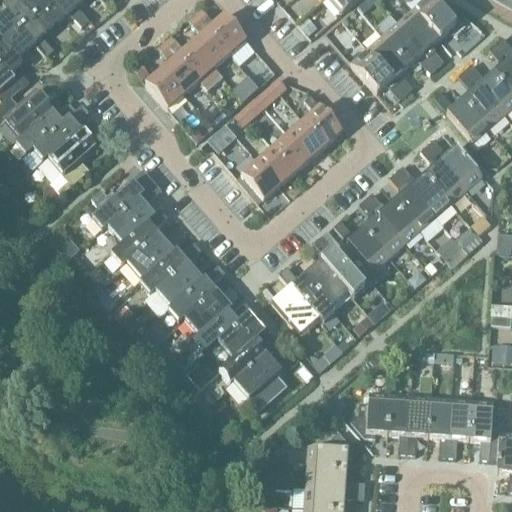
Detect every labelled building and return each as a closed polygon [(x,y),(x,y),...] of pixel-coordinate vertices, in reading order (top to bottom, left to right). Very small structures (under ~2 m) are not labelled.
[(15,1),(15,2),(18,6),(18,7),(46,40),(46,39),(65,23),(44,0),(26,0),(20,6),(15,1)] [(44,0),(65,23),(69,20),(81,33),(88,27),(77,13),(76,14),(64,0),(44,0)] [(64,0),(76,14),(77,13),(78,12),(80,10),(91,0),(64,0)] [(96,0),(106,11),(114,4),(110,0),(96,0)] [(330,0),(327,3),(341,18),(341,19),(363,0),(330,0)] [(419,9),(412,15),(439,45),(448,37),(451,40),(464,29),(453,17),(447,22),(436,9),(429,1),(419,9)] [(6,10),(2,13),(3,13),(2,14),(6,18),(7,18),(35,50),(34,51),(46,64),(54,57),(42,43),(46,40),(18,7),(18,6),(15,2),(6,10)] [(369,12),(363,6),(359,10),(356,12),(362,19),(369,12)] [(0,23),(0,46),(17,66),(18,65),(34,51),(35,50),(7,18),(6,18),(2,14),(3,13),(2,13),(1,13),(6,18),(0,23)] [(202,15),(195,22),(203,31),(210,25),(202,15)] [(412,15),(397,29),(423,59),(427,63),(434,57),(430,53),(439,45),(412,15)] [(210,25),(203,31),(207,36),(229,61),(246,46),(236,35),(224,21),(214,29),(210,25)] [(203,31),(195,22),(188,27),(196,37),(203,31)] [(305,22),(297,29),(306,40),(314,33),(305,22)] [(397,29),(381,42),(408,72),(423,59),(397,29)] [(200,41),(191,50),(213,74),(229,61),(207,36),(203,31),(196,37),(200,41)] [(381,42),(366,55),(392,86),(408,72),(381,42)] [(171,43),(164,49),(172,58),(179,52),(171,43)] [(502,44),(495,50),(504,60),(511,54),(502,44)] [(0,70),(13,85),(13,86),(21,95),(29,88),(17,75),(22,71),(18,65),(17,66),(0,46),(0,70)] [(172,58),(164,49),(158,54),(166,63),(172,58)] [(179,52),(172,58),(176,62),(198,88),(206,96),(221,83),(213,74),(191,50),(183,56),(179,52)] [(504,60),(495,50),(488,56),(497,66),(504,60)] [(366,55),(350,69),(377,99),(386,91),(390,96),(396,90),(392,86),(366,55)] [(434,57),(427,63),(436,74),(443,68),(434,57)] [(176,62),(161,76),(183,101),(198,88),(176,62)] [(436,74),(427,63),(420,69),(429,80),(436,74)] [(511,69),(508,65),(493,78),(511,100),(511,69)] [(0,131),(4,128),(4,127),(19,113),(19,112),(29,104),(21,95),(13,86),(13,85),(0,70),(0,106),(1,108),(0,108),(0,131)] [(133,76),(141,85),(149,79),(141,70),(133,76)] [(472,70),(464,77),(473,87),(481,81),(472,70)] [(183,101),(161,76),(145,90),(167,115),(183,101)] [(473,87),(464,77),(458,82),(467,93),(473,87)] [(481,81),(473,87),(478,92),(504,122),(511,114),(511,100),(493,78),(485,85),(481,81)] [(403,84),(396,90),(406,101),(412,95),(403,84)] [(278,85),(271,91),(279,100),(286,94),(278,85)] [(252,87),(242,96),(248,102),(257,93),(252,87)] [(406,101),(396,90),(390,96),(399,106),(406,101)] [(264,97),(256,104),(264,113),(272,106),(279,100),(271,91),(264,97)] [(478,92),(462,105),(488,135),(504,122),(478,92)] [(4,128),(19,144),(20,145),(52,117),(36,98),(29,104),(19,112),(19,113),(4,127),(4,128)] [(433,104),(442,114),(449,108),(440,98),(433,104)] [(309,101),(303,107),(312,118),(303,126),(325,152),(341,138),(330,126),(319,112),(309,101)] [(247,112),(240,118),(248,127),(255,121),(264,113),(256,104),(247,112)] [(449,108),(442,114),(446,119),(472,149),(488,135),(462,105),(453,113),(449,108)] [(32,156),(33,155),(32,155),(76,117),(75,116),(69,110),(56,121),(52,117),(20,145),(19,144),(15,148),(26,161),(32,156)] [(32,156),(43,167),(47,163),(79,134),(79,135),(80,134),(76,130),(89,119),(82,110),(75,116),(76,117),(32,155),(33,155),(32,156)] [(226,110),(221,114),(226,119),(230,115),(226,110)] [(248,127),(240,118),(234,123),(242,133),(248,127)] [(303,126),(287,140),(310,165),(325,152),(303,126)] [(196,133),(189,138),(195,145),(202,140),(196,133)] [(47,163),(43,167),(47,164),(63,181),(77,169),(96,153),(80,134),(79,135),(79,134),(47,163)] [(209,145),(207,146),(217,158),(225,151),(215,139),(209,145)] [(287,140),(272,153),(294,179),(310,165),(287,140)] [(434,146),(426,152),(435,162),(443,156),(434,146)] [(435,162),(426,152),(420,158),(429,168),(435,162)] [(457,152),(441,166),(467,196),(483,183),(457,152)] [(272,153),(257,167),(279,192),(294,179),(272,153)] [(441,166),(425,180),(451,210),(467,196),(441,166)] [(279,192),(257,167),(241,181),(263,206),(279,192)] [(77,169),(63,181),(51,192),(59,200),(60,202),(86,180),(77,169)] [(403,172),(396,179),(404,188),(405,189),(412,183),(403,172)] [(102,236),(107,233),(156,191),(143,176),(130,187),(131,189),(110,207),(100,216),(91,223),(102,236)] [(396,179),(389,185),(397,194),(404,188),(396,179)] [(412,183),(405,189),(410,193),(436,223),(451,210),(425,180),(417,187),(413,182),(412,183)] [(401,201),(394,207),(420,237),(436,223),(410,193),(405,189),(404,188),(397,194),(396,195),(401,201)] [(50,190),(44,201),(51,208),(59,200),(51,192),(50,190)] [(107,233),(121,249),(154,222),(153,221),(145,211),(161,197),(156,191),(107,233)] [(91,205),(100,216),(110,207),(101,196),(91,205)] [(372,199),(365,205),(374,216),(381,210),(372,199)] [(374,216),(365,205),(358,211),(367,222),(374,216)] [(394,207),(378,220),(404,250),(420,237),(394,207)] [(122,272),(126,268),(159,239),(155,235),(167,223),(160,216),(153,221),(154,222),(121,249),(110,259),(122,272)] [(378,220),(363,233),(389,264),(404,250),(378,220)] [(333,232),(342,243),(350,237),(341,226),(333,232)] [(469,232),(454,245),(460,252),(461,253),(476,240),(469,232)] [(389,264),(363,233),(347,247),(372,277),(389,264)] [(482,236),(476,241),(483,248),(488,244),(482,236)] [(126,268),(141,285),(174,256),(159,239),(126,268)] [(450,240),(434,254),(445,265),(460,252),(454,245),(450,240)] [(497,240),(496,259),(508,260),(510,241),(497,240)] [(321,243),(312,250),(323,263),(318,267),(347,300),(351,305),(370,288),(349,264),(340,253),(335,258),(321,243)] [(141,285),(139,287),(150,300),(154,297),(187,269),(186,268),(199,256),(194,249),(192,247),(179,259),(175,255),(174,256),(141,285)] [(318,267),(302,281),(331,314),(347,300),(318,267)] [(429,267),(424,271),(430,279),(436,274),(429,267)] [(82,269),(73,277),(81,285),(82,284),(89,279),(89,278),(82,269)] [(150,300),(144,305),(159,323),(167,315),(169,313),(201,285),(187,269),(154,297),(150,300)] [(179,329),(183,325),(216,297),(211,291),(224,280),(217,272),(201,285),(169,313),(167,315),(179,329)] [(278,280),(289,293),(318,325),(317,325),(321,330),(334,318),(331,314),(302,281),(297,286),(286,273),(278,280)] [(89,279),(82,284),(88,292),(95,286),(89,279)] [(318,325),(289,293),(271,309),(300,341),(317,325),(318,325)] [(183,325),(198,341),(230,313),(216,297),(183,325)] [(117,307),(112,300),(103,308),(108,315),(117,307)] [(382,305),(365,319),(368,322),(373,328),(390,314),(382,305)] [(124,309),(112,319),(120,328),(131,318),(124,309)] [(203,359),(216,348),(249,320),(252,317),(245,309),(234,318),(230,313),(198,341),(192,347),(203,359)] [(134,318),(121,329),(132,342),(145,330),(134,318)] [(216,348),(231,365),(264,337),(263,337),(249,320),(216,348)] [(491,321),(490,330),(509,332),(510,323),(491,321)] [(368,322),(352,336),(357,342),(373,328),(368,322)] [(230,390),(233,387),(264,360),(260,354),(274,342),(267,334),(263,337),(264,337),(231,365),(218,377),(230,390)] [(148,335),(136,345),(147,358),(159,348),(148,335)] [(343,344),(335,351),(341,357),(348,350),(343,344)] [(333,348),(310,367),(318,376),(324,371),(341,357),(335,351),(333,348)] [(511,368),(511,351),(492,350),(491,367),(511,368)] [(290,355),(283,361),(291,371),(298,365),(290,355)] [(425,356),(425,366),(432,367),(433,357),(425,356)] [(162,359),(152,367),(159,375),(168,367),(162,359)] [(264,360),(233,387),(248,405),(280,378),(264,360)] [(378,361),(377,373),(387,374),(387,361),(378,361)] [(166,369),(160,375),(166,382),(173,376),(166,369)] [(179,372),(167,383),(173,389),(185,379),(179,372)] [(500,393),(505,391),(507,386),(503,382),(497,383),(496,389),(500,393)] [(185,386),(177,394),(186,405),(195,397),(185,386)] [(357,422),(350,428),(364,444),(375,444),(376,440),(383,440),(387,441),(389,401),(368,400),(368,408),(358,408),(357,422)] [(398,460),(406,461),(410,403),(389,401),(387,441),(399,441),(398,460)] [(416,443),(428,444),(430,404),(410,403),(406,461),(415,462),(416,443)] [(438,463),(447,464),(450,405),(430,404),(428,444),(439,444),(438,463)] [(457,445),(468,446),(471,407),(450,405),(447,464),(455,464),(457,445)] [(263,406),(255,414),(260,419),(268,412),(263,406)] [(471,407),(468,446),(480,447),(479,465),(488,466),(490,438),(492,408),(471,407)] [(308,452),(307,473),(346,476),(347,464),(352,465),(353,454),(339,438),(331,445),(331,454),(308,452)] [(490,438),(488,466),(497,466),(496,478),(509,479),(507,498),(511,498),(511,439),(498,438),(490,438)] [(307,473),(305,494),(364,498),(365,489),(345,488),(346,476),(307,473)] [(305,494),(303,511),(344,511),(344,505),(364,507),(364,498),(305,494)]
